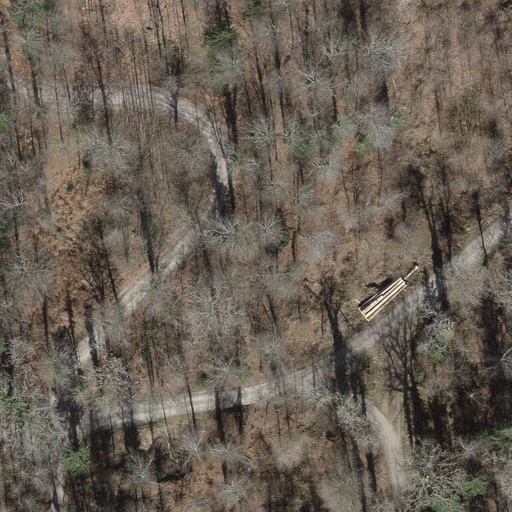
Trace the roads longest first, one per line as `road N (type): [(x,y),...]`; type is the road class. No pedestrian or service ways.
road 1 (track): [(0,66),(57,93),(150,95),(202,119),(225,152),(222,193),(203,232),(65,363),(59,427)]
road 2 (track): [(0,433),(270,394),(360,352),(511,217)]
road 3 (track): [(399,511),(392,323)]
